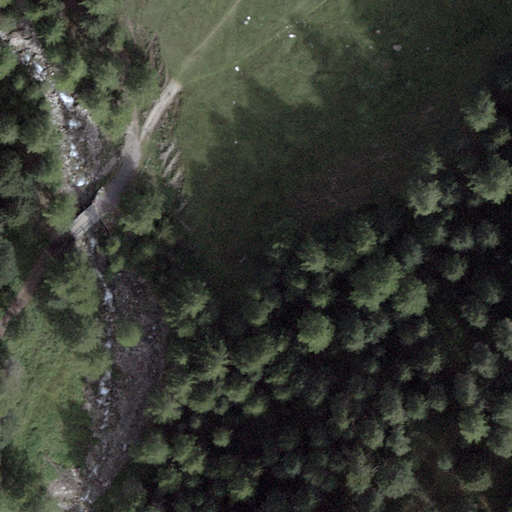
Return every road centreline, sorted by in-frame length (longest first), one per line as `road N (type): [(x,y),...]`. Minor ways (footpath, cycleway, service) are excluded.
road 1 (track): [(113,174),(0,352)]
road 2 (track): [(110,0),(126,70),(127,127),(113,174)]
